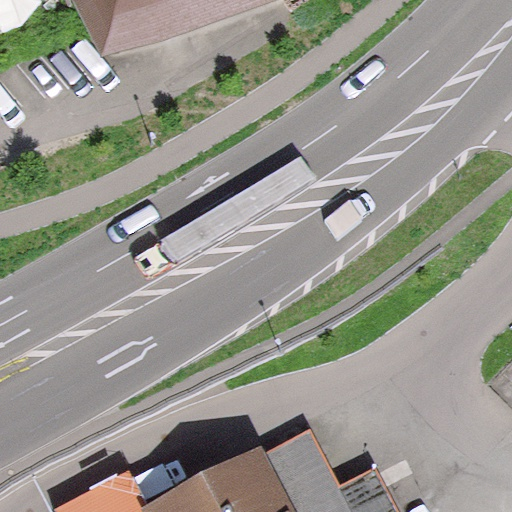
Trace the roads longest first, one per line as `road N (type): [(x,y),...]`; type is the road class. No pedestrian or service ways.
road 1 (primary): [(476,55),(336,170),(171,282)]
road 2 (primary): [(0,425),(54,395),(171,282)]
road 3 (primary): [(171,282),(0,327)]
